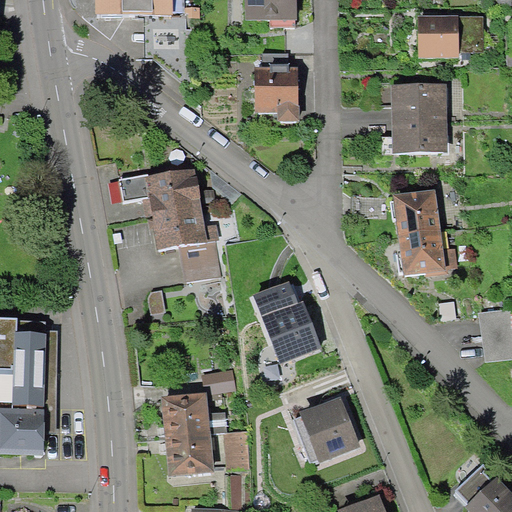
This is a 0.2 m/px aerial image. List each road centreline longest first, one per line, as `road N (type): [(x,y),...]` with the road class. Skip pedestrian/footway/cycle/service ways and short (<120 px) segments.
road 1 (secondary): [(113,511),(98,319),(49,48)]
road 2 (residential): [(312,230),(112,68),(49,48)]
road 3 (residential): [(424,511),(312,230)]
road 4 (residential): [(511,428),(312,230)]
road 5 (residential): [(312,230),(332,167),(328,0)]
